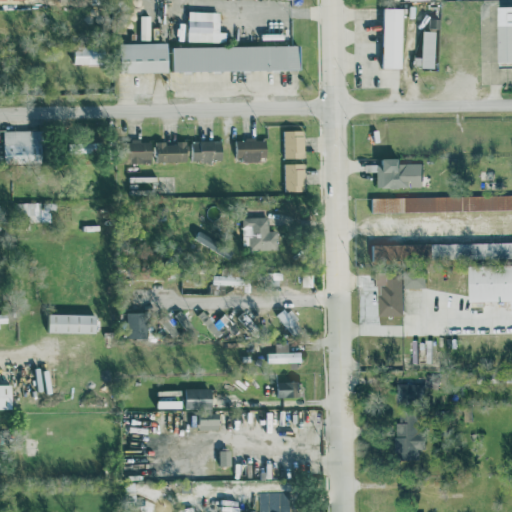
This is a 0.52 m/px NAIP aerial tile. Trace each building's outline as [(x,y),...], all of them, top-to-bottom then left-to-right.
[(511,5),(502,6),(503,62),(511,62),(511,5)] [(403,68),(404,8),(385,7),(383,67),(403,68)] [(189,41),(226,42),(226,31),(220,31),(220,11),(189,11),(189,41)] [(150,15),(140,15),(141,39),(150,39),(150,15)] [(437,31),(424,30),(422,68),(435,68),(437,31)] [(169,71),(168,42),(122,43),(122,72),(169,71)] [(300,44),(174,47),(174,72),(301,69),(300,44)] [(75,63),(107,64),(108,47),(76,46),(75,63)] [(42,129),(4,130),(5,162),(43,160),(42,129)] [(283,157),(304,157),(305,130),(284,129),(283,157)] [(237,160),(267,159),(266,138),(236,139),(237,160)] [(193,161),(223,160),(222,140),(193,141),(193,161)] [(124,141),(123,162),(153,163),(153,141),(124,141)] [(188,142),(157,142),(157,161),(188,160),(188,142)] [(377,187),(412,186),(425,185),(425,162),(403,162),(403,159),(368,159),(368,170),(377,170),(377,187)] [(305,162),(284,163),(285,190),(305,190),(305,162)] [(511,193),(372,197),(372,211),(511,208),(511,193)] [(42,201),(20,202),(21,221),(51,220),(50,208),(57,208),(57,201),(42,202),(42,201)] [(269,216),(242,216),(242,248),(278,248),(278,229),(269,230),(269,216)] [(511,258),(511,240),(372,244),(372,262),(511,258)] [(165,278),(165,265),(126,266),(127,279),(165,278)] [(473,300),(511,299),(511,265),(473,266),(473,300)] [(280,271),(263,271),(264,286),(281,285),(280,271)] [(379,314),(405,314),(404,282),(425,282),(425,271),(378,271),(379,314)] [(251,290),(250,272),(213,273),(213,284),(245,283),(245,290),(251,290)] [(286,325),(295,316),(286,306),(276,314),(286,325)] [(198,314),(216,335),(221,330),(204,309),(198,314)] [(192,327),(183,310),(163,320),(172,338),(192,327)] [(128,337),(147,336),(146,311),(127,311),(128,337)] [(0,321),(8,322),(8,312),(0,312),(0,321)] [(49,330),(96,331),(97,313),(50,312),(49,330)] [(268,362),(305,361),(304,350),(289,351),(289,342),(275,342),(275,351),(268,351),(268,362)] [(277,380),(278,396),(300,395),(300,380),(277,380)] [(0,407),(13,407),(12,383),(0,382),(0,407)] [(185,407),(213,407),(213,387),(185,387),(185,407)] [(180,407),(181,390),(158,389),(158,407),(180,407)] [(398,459),(421,459),(422,409),(398,409),(398,459)] [(199,428),(218,428),(219,412),(200,412),(199,428)] [(219,464),(231,464),(231,449),(220,449),(219,464)]
